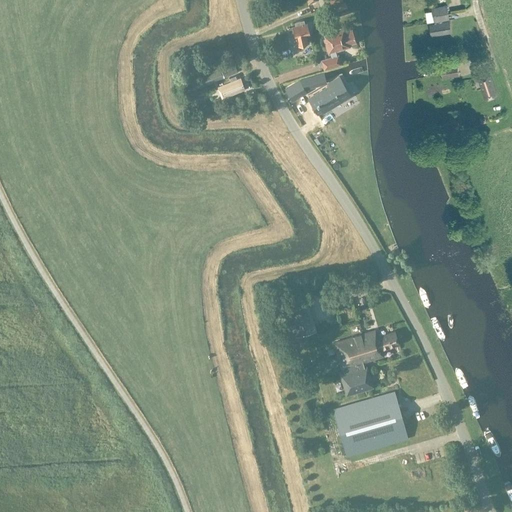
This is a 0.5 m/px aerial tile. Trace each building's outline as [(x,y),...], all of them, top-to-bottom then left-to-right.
[(291,1),(279,5),(282,12),(293,8),(291,1)] [(343,3),(341,3),(331,7),(333,13),(346,9),(343,3)] [(434,21),(434,22),(449,20),(449,18),(447,5),(432,7),(434,21)] [(449,20),(434,22),(429,23),(431,34),(451,31),(450,19),(449,20)] [(292,27),(296,46),(307,44),(305,36),(309,35),(307,23),(304,24),(304,20),(294,22),(295,26),(292,27)] [(323,39),(328,54),(330,54),(331,57),(320,60),(323,71),(341,65),(338,54),(337,55),(336,52),(350,47),(349,45),(356,43),(352,29),(345,31),(344,27),(322,33),(324,39),(323,39)] [(237,72),(234,65),(234,63),(225,67),(223,62),(201,71),(203,77),(199,79),(202,86),(217,80),(216,79),(223,76),(223,77),(237,72)] [(441,65),(443,77),(459,75),(457,62),(441,65)] [(497,94),(489,72),(478,75),(485,98),(497,94)] [(304,89),(326,83),(323,73),(299,80),(286,89),(292,100),(305,92),(304,89)] [(308,98),(317,113),(339,100),(340,102),(350,96),(338,77),(329,82),(330,84),(308,98)] [(244,88),(240,80),(219,89),(223,97),(244,88)] [(438,131),(450,128),(448,121),(436,124),(438,131)] [(316,330),(308,302),(283,309),(291,337),(316,330)] [(337,343),(345,372),(339,374),(346,395),(372,387),(364,361),(383,356),(382,353),(385,352),(384,349),(399,345),(395,331),(377,337),(376,332),(337,343)] [(408,439),(394,392),(333,410),(346,457),(408,439)]
